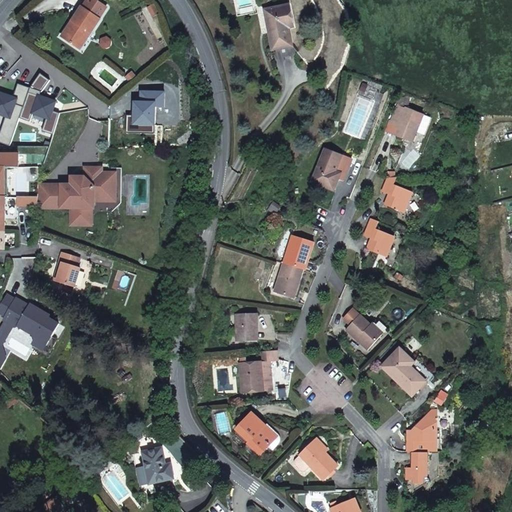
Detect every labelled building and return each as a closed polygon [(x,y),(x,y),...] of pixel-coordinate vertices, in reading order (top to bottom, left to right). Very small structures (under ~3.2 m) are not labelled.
[(107,8),(95,0),(88,0),(83,8),(82,7),(62,37),(77,47),(88,31),(91,33),(100,19),(107,8)] [(153,17),(159,14),(154,5),(148,8),(153,17)] [(269,31),(273,50),(292,46),(289,28),(294,27),(290,5),(265,10),(267,20),(269,20),(271,31),(269,31)] [(91,33),(88,31),(77,47),(80,49),(91,33)] [(32,106),(46,106),(46,93),(32,93),(32,106)] [(55,106),(55,93),(46,93),(46,106),(55,106)] [(398,124),(396,128),(399,129),(396,136),(412,143),(421,123),(424,115),(408,109),(408,110),(398,106),(392,121),(398,124)] [(344,181),(352,161),(342,156),(325,150),(312,182),(335,191),(339,180),(344,181)] [(0,154),(0,167),(6,168),(13,168),(19,168),(19,155),(19,154),(0,154)] [(119,203),(119,200),(105,195),(106,168),(86,168),(85,177),(80,183),(72,185),(62,185),(62,188),(51,187),(51,208),(71,208),(71,225),(94,225),(94,211),(109,212),(119,203)] [(109,169),(106,168),(105,195),(119,200),(119,194),(116,194),(116,177),(119,177),(120,171),(109,171),(109,169)] [(72,177),(72,185),(80,183),(85,177),(72,177)] [(404,212),(413,193),(394,185),(397,178),(389,178),(383,192),(389,195),(388,198),(391,199),(388,206),(404,212)] [(62,188),(62,185),(39,185),(39,197),(39,200),(38,208),(51,208),(51,187),(62,188)] [(28,206),(29,199),(18,197),(17,205),(28,206)] [(39,200),(29,199),(28,206),(38,208),(39,200)] [(277,212),(281,207),(274,202),(270,207),(277,212)] [(275,215),(277,212),(270,207),(269,208),(268,210),(275,215)] [(387,257),(395,237),(376,229),(379,222),(372,220),(365,237),(372,239),(370,243),(373,244),(370,251),(387,257)] [(307,256),(310,256),(314,242),(293,236),(284,263),(303,269),(307,256)] [(62,264),(57,281),(75,287),(81,269),(78,268),(81,259),(62,253),(60,263),(62,264)] [(57,281),(62,264),(60,263),(54,280),(57,281)] [(295,298),(304,270),(303,269),(284,263),(283,263),(274,293),(275,293),(295,298)] [(71,296),(61,293),(58,301),(68,304),(71,296)] [(5,322),(0,329),(0,345),(2,346),(13,326),(15,328),(19,327),(34,336),(36,340),(34,345),(35,346),(45,351),(53,337),(60,325),(50,319),(51,316),(32,305),(31,306),(17,299),(4,321),(5,322)] [(371,325),(367,322),(360,315),(354,309),(344,320),(350,325),(346,330),(368,351),(382,335),(371,325)] [(257,326),(257,315),(237,316),(237,340),(255,340),(255,326),(257,326)] [(372,326),(381,335),(387,328),(380,322),(377,325),(375,323),(372,326)] [(45,351),(35,346),(33,349),(48,358),(58,340),(53,337),(45,351)] [(383,367),(413,396),(427,382),(411,366),(415,362),(400,349),(383,367)] [(243,393),(273,391),(270,362),(278,361),(277,351),(257,353),(258,362),(240,364),(243,393)] [(269,447),(278,437),(252,413),(237,429),(250,442),(248,444),(261,455),(269,447)] [(407,451),(437,451),(437,419),(426,419),(413,431),(413,440),(407,440),(407,451)] [(281,441),(280,438),(279,435),(268,425),(266,426),(278,437),(269,447),(273,451),(278,446),(280,444),(281,441)] [(317,440),(315,442),(326,453),(328,450),(317,440)] [(339,466),(326,453),(315,442),(301,455),(311,466),(324,480),(339,466)] [(255,455),(257,452),(248,444),(245,447),(246,449),(251,455),(255,455)] [(173,478),(170,464),(165,466),(162,449),(143,453),(146,467),(137,469),(141,486),(150,484),(173,478)] [(424,477),(428,477),(428,453),(413,453),(413,464),(415,464),(415,468),(407,468),(407,480),(413,480),(415,480),(415,484),(418,484),(424,484),(424,477)] [(306,472),(311,466),(301,455),(295,461),(295,463),(296,465),(301,471),(303,472),(306,472)] [(104,471),(99,464),(91,470),(96,477),(104,471)] [(424,477),(424,484),(418,484),(415,484),(415,489),(417,490),(431,482),(428,477),(424,477)] [(69,505),(83,495),(74,483),(60,494),(69,505)] [(47,511),(56,511),(57,511),(62,511),(63,506),(62,505),(57,496),(56,498),(47,504),(47,511)] [(360,511),(356,500),(331,510),(332,511),(360,511)]
